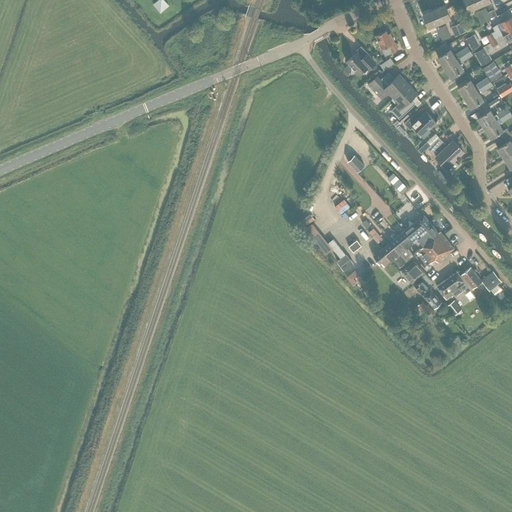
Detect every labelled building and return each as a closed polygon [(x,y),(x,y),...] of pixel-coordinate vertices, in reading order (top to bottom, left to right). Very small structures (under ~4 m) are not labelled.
[(155,0),(154,2),(160,10),(169,3),(166,0),(155,0)] [(463,0),(468,11),(479,6),(476,0),(463,0)] [(445,5),(434,10),(440,23),(451,19),(445,5)] [(486,8),(481,11),(486,22),(491,20),(490,18),(496,16),(494,10),(488,13),(486,8)] [(428,28),(440,23),(434,10),(422,14),(428,28)] [(481,24),(486,22),(481,11),(476,13),(481,24)] [(511,16),(497,25),(502,34),(511,28),(511,16)] [(454,26),(451,27),(454,36),(465,32),(461,23),(457,24),(454,26)] [(441,28),(446,39),(450,37),(446,26),(441,28)] [(437,30),(441,41),(446,39),(441,28),(437,30)] [(511,41),(511,28),(502,34),(495,38),(489,41),(490,43),(491,44),(492,46),(492,47),(498,44),(498,43),(502,41),(505,45),(511,41)] [(476,34),(474,30),(465,36),(471,48),(475,46),(470,37),(476,34)] [(391,53),(391,52),(398,49),(395,43),(394,43),(391,35),(388,36),(385,31),(376,35),(381,49),(384,56),(391,53)] [(492,32),(486,35),(489,41),(495,38),(494,36),(493,34),(492,33),(492,32)] [(490,43),(484,47),(488,54),(494,50),(493,48),(492,47),(492,46),(491,44),(490,43)] [(438,58),(444,68),(457,60),(456,59),(459,57),(459,58),(470,51),(467,46),(454,55),(450,50),(438,58)] [(488,54),(484,47),(473,53),(481,65),(491,59),(488,54)] [(470,51),(459,58),(462,62),(472,55),(470,51)] [(369,66),(371,67),(375,64),(373,59),(367,53),(362,57),(357,52),(346,62),(359,75),(369,66)] [(380,65),(383,71),(394,64),(390,58),(380,65)] [(451,78),(463,70),(457,60),(444,68),(451,78)] [(491,63),(483,68),(491,82),(500,76),(492,65),(491,63)] [(377,76),(368,85),(381,99),(389,92),(394,97),(394,98),(408,84),(399,74),(386,86),(377,76)] [(470,80),(457,88),(464,98),(490,81),(487,77),(474,85),(470,80)] [(479,94),(492,85),(490,81),(464,98),(471,108),(483,100),(479,94)] [(497,91),(502,98),(511,91),(511,86),(510,83),(497,91)] [(394,97),(391,100),(396,105),(391,110),(399,118),(408,110),(416,103),(412,99),(417,94),(408,84),(394,98),(394,97)] [(497,96),(494,91),(488,95),(491,100),(497,96)] [(481,116),(477,118),(484,128),(496,120),(499,118),(510,111),(507,108),(494,116),(490,110),(489,110),(486,105),(478,111),(481,116)] [(430,131),(429,130),(436,123),(426,111),(417,119),(416,118),(413,115),(404,123),(410,130),(413,127),(423,138),(430,131)] [(502,123),(511,116),(511,115),(510,111),(499,118),(502,123)] [(496,120),(484,128),(491,138),(499,133),(503,130),(499,125),(502,123),(499,118),(496,120)] [(435,133),(426,142),(430,145),(439,137),(437,135),(435,133)] [(432,151),(433,150),(442,141),(439,138),(429,148),(432,151)] [(497,148),(504,159),(511,153),(511,144),(510,140),(497,148)] [(458,166),(454,161),(463,152),(453,141),(435,157),(450,173),(458,166)] [(364,166),(354,156),(348,162),(357,172),(364,166)] [(393,173),(387,178),(402,194),(407,189),(398,179),(393,173)] [(333,245),(313,219),(316,217),(311,211),(301,218),(326,251),(333,245)] [(421,232),(426,228),(425,226),(430,223),(424,215),(404,231),(411,238),(415,235),(418,238),(423,234),(421,232)] [(418,238),(424,245),(419,249),(413,254),(424,267),(435,259),(437,262),(453,249),(440,232),(438,234),(430,223),(425,226),(426,228),(421,232),(423,234),(418,238)] [(414,242),(411,238),(404,231),(397,236),(406,248),(414,242)] [(374,235),(372,237),(378,243),(382,239),(377,233),(376,234),(374,235)] [(406,248),(397,236),(390,242),(399,254),(406,248)] [(349,246),(353,252),(361,246),(357,241),(349,246)] [(391,261),(399,254),(390,242),(382,249),(391,261)] [(376,253),(366,261),(381,280),(394,269),(389,262),(391,261),(382,249),(376,254),(376,253)] [(418,280),(425,274),(414,261),(402,272),(412,283),(416,279),(418,280)] [(355,267),(347,273),(353,282),(362,275),(355,267)] [(470,267),(462,274),(465,279),(463,281),(468,287),(470,289),(472,288),(473,288),(481,281),(470,267)] [(481,280),(490,290),(501,281),(492,271),(481,280)] [(460,292),(468,287),(463,281),(457,272),(437,286),(446,299),(453,294),(455,296),(460,292)] [(425,274),(418,280),(413,284),(423,295),(431,288),(428,284),(431,281),(425,274)] [(431,290),(424,297),(428,301),(434,308),(441,302),(431,290)] [(423,300),(415,307),(423,315),(430,309),(423,300)] [(446,306),(453,316),(461,310),(454,300),(446,306)] [(402,321),(407,327),(412,323),(408,317),(402,321)]
